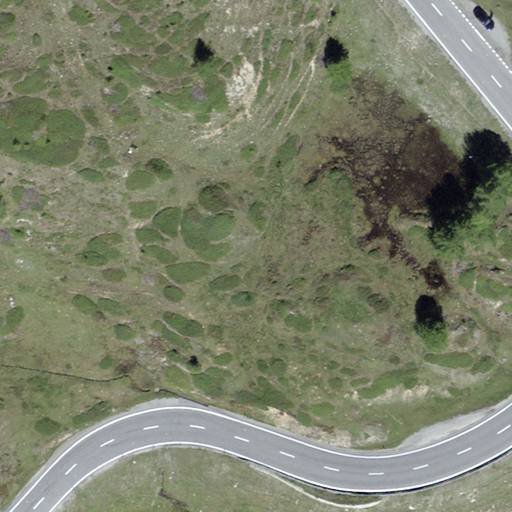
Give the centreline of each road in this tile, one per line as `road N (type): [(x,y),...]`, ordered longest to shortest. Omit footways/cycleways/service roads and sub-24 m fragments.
road 1 (primary): [(30,511),(78,462),(146,428),(198,426),(375,474),(450,458),(511,424)]
road 2 (primary): [(511,101),(429,0)]
